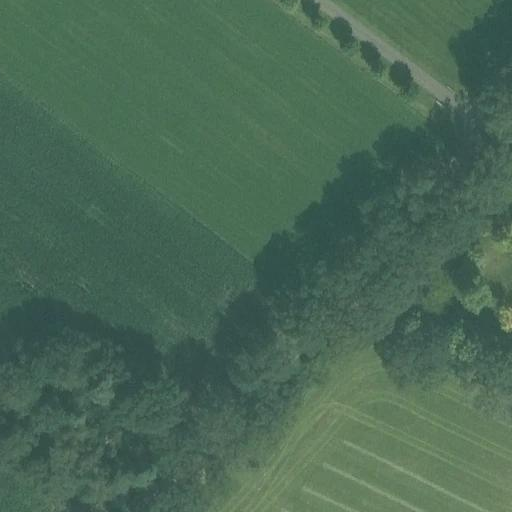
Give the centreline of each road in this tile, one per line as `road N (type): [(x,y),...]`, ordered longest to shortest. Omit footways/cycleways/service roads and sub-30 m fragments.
road 1 (unclassified): [(151,511),(511,112)]
road 2 (unknown): [(492,134),(318,0)]
